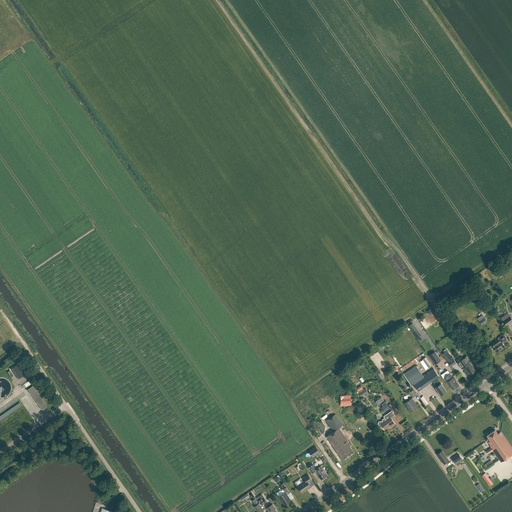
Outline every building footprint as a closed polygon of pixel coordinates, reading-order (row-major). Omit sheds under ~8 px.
[(477,319),(482,325),(487,321),(483,315),(477,319)] [(511,321),(511,318),(510,315),(503,320),(507,325),(511,321)] [(412,323),(408,326),(417,338),(421,335),(412,323)] [(494,348),(496,351),(502,347),(502,348),(505,346),(503,343),(507,340),(503,334),(498,338),(499,340),(492,345),(489,347),(489,348),(491,350),(494,348)] [(442,354),(448,361),(452,358),(446,351),(442,354)] [(441,360),(435,352),(429,356),(435,364),(441,360)] [(469,374),(475,370),(470,362),(469,362),(465,356),(465,357),(458,362),(457,362),(462,369),(462,368),(464,367),(469,374)] [(431,365),(426,357),(423,359),(423,360),(420,362),(425,370),(430,367),(431,367),(432,367),(431,366),(431,365)] [(11,369),(18,379),(25,374),(18,364),(11,369)] [(435,387),(441,394),(446,391),(437,377),(439,376),(434,369),(423,376),(416,365),(403,374),(411,385),(413,384),(418,390),(433,380),(435,383),(437,386),(435,387)] [(444,377),(452,389),(459,385),(453,377),(450,373),(444,377)] [(47,406),(32,385),(23,392),(37,412),(47,406)] [(356,389),(362,396),(368,391),(366,388),(364,389),(361,385),(356,389)] [(350,395),(340,396),(341,406),(351,405),(350,395)] [(405,403),(411,412),(417,407),(411,398),(405,403)] [(382,403),(384,406),(382,407),(385,412),(390,408),(387,403),(385,401),(382,403)] [(388,427),(387,427),(389,426),(389,427),(395,423),(391,418),(395,415),(391,411),(384,416),(386,420),(384,421),(383,420),(379,421),(378,423),(381,427),(382,427),(384,430),(388,427)] [(326,436),(342,460),(353,452),(350,446),(351,445),(348,441),(339,428),(343,425),(335,414),(326,421),(334,431),(326,436)] [(486,451),(487,454),(493,450),(501,462),(511,454),(511,447),(501,432),(498,434),(495,430),(487,435),(490,440),(488,442),(491,446),(490,446),(491,448),(486,451)] [(309,451),(313,457),(320,452),(316,446),(309,451)] [(442,450),(437,454),(444,464),(449,460),(442,450)] [(458,454),(452,458),(456,464),(462,460),(458,454)] [(315,471),(321,480),(327,475),(321,465),(316,469),(313,464),(308,468),(312,473),(315,471)] [(486,473),(482,476),(489,486),(493,484),(492,482),(493,481),(491,478),(490,479),(486,473)] [(311,487),(308,482),(312,480),(308,475),(303,478),(305,480),(297,486),(302,493),(308,488),(308,489),(311,487)] [(290,492),(286,487),(283,489),(285,492),(279,496),(285,505),(286,503),(287,504),(289,503),(289,501),(291,500),(287,494),(290,492)] [(247,494),(237,501),(238,502),(248,496),(247,494)] [(256,498),(261,505),(267,501),(262,494),(256,498)] [(259,503),(254,506),(258,511),(262,511),(264,511),(259,503)]
